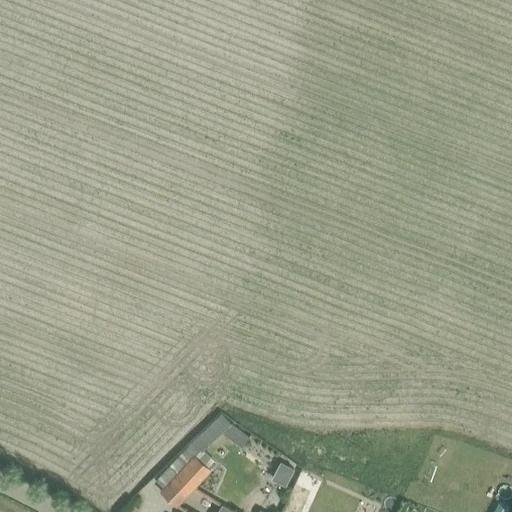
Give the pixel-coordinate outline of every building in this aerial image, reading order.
[(250,436),(233,421),(231,422),(221,412),(156,478),(157,479),(165,487),(163,489),(178,503),(191,489),(210,467),(216,462),(204,450),(222,432),(242,447),(250,436)] [(272,479),(285,486),(295,468),(281,460),(272,479)] [(312,480),(298,511),(339,511),(340,511),(332,507),(338,491),(312,480)] [(217,511),(238,511),(233,509),(223,502),(217,511)] [(430,511),(407,502),(402,511),(430,511)]
